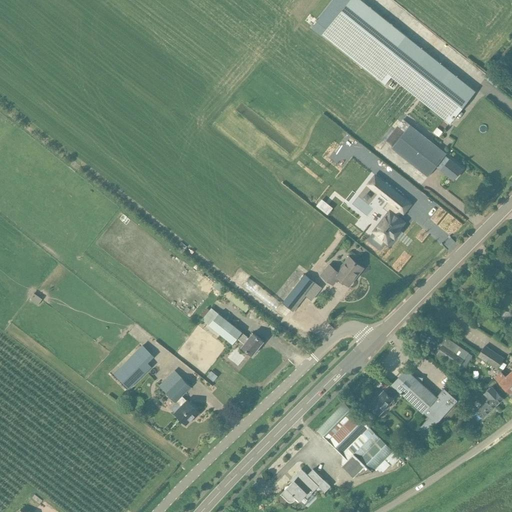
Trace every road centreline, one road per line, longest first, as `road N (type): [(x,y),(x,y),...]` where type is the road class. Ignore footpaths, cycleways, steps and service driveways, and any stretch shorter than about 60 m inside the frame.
road 1 (unclassified): [(158,511),(328,341),(348,329),(373,341)]
road 2 (tertiary): [(203,511),(373,341)]
road 3 (tertiary): [(373,341),(511,201)]
road 4 (unclassified): [(380,511),(511,422)]
